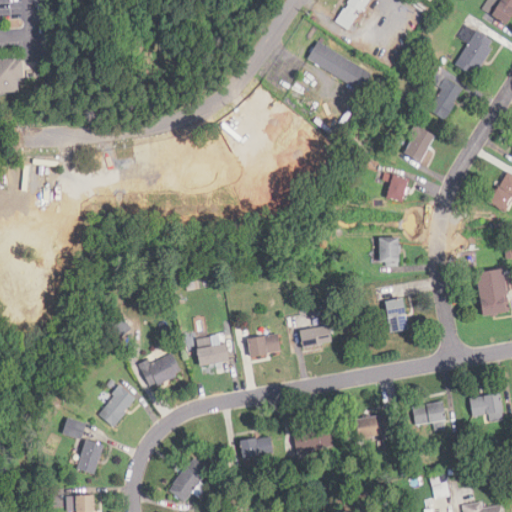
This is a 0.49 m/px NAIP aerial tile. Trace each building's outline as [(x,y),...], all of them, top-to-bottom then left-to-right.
[(349,30),(367,0),(348,0),(335,22),(349,30)] [(511,0),(508,0),(507,2),(504,0),(485,0),(482,6),(507,22),(511,14),(511,0)] [(495,40),(464,24),(457,37),(467,43),(456,64),(476,75),(495,40)] [(308,57),(361,92),(372,75),(319,40),(308,57)] [(0,93),(16,93),(15,76),(19,76),(18,56),(0,57),(0,93)] [(440,88),(429,110),(447,119),(463,87),(436,73),(431,83),(440,88)] [(436,136),(419,124),(402,150),(420,162),(436,136)] [(511,201),(511,174),(508,172),(490,203),(506,212),(511,201)] [(410,178),(393,174),(386,198),(403,202),(410,178)] [(74,215),(72,194),(34,196),(35,217),(74,215)] [(399,266),(399,237),(380,237),(380,266),(399,266)] [(510,312),(505,268),(477,272),(483,316),(510,312)] [(389,332),(408,330),(404,298),(385,301),(389,332)] [(333,343),(329,325),(300,331),(303,349),(333,343)] [(282,354),(279,334),(248,338),(251,358),(282,354)] [(197,349),(201,366),(229,360),(226,343),(197,349)] [(141,367),(151,388),(182,373),(171,352),(141,367)] [(112,426),(136,398),(121,386),(98,413),(112,426)] [(470,399),(473,418),(504,411),(500,393),(470,399)] [(446,420),(443,401),(412,407),(415,425),(446,420)] [(387,433),(383,415),(357,421),(361,439),(387,433)] [(62,433),(81,439),(86,423),(68,417),(62,433)] [(292,435),(298,454),(333,444),(328,424),(292,435)] [(272,455),(272,437),(241,438),(242,456),(272,455)] [(94,475),(105,444),(87,438),(77,469),(94,475)] [(170,492),(186,502),(207,467),(190,457),(170,492)] [(93,511),(93,495),(65,496),(66,511),(76,511),(93,511)] [(503,511),(502,504),(483,507),(482,501),(462,504),(463,511),(503,511)]
